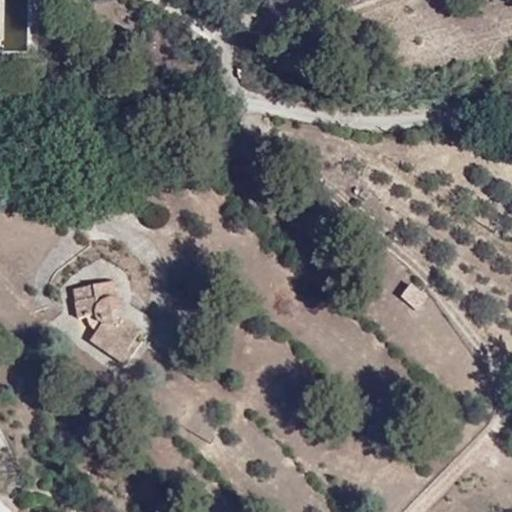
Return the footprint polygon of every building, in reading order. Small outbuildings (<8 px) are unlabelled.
[(248,12),(245,30),(257,33),(261,14),(248,12)] [(124,310),(119,308),(116,291),(95,295),(97,307),(77,310),(79,325),(88,324),(96,322),(96,325),(97,326),(100,329),(103,331),(98,339),(92,348),(128,372),(141,353),(134,349),(142,337),(149,342),(157,329),(132,312),(127,314),(124,310)] [(415,314),(426,304),(412,291),(402,303),(415,314)] [(75,298),(77,310),(97,307),(95,295),(75,298)] [(92,332),(98,339),(103,331),(100,329),(97,326),(96,325),(96,322),(88,324),(92,332)] [(141,353),(149,342),(142,337),(134,349),(141,353)]
